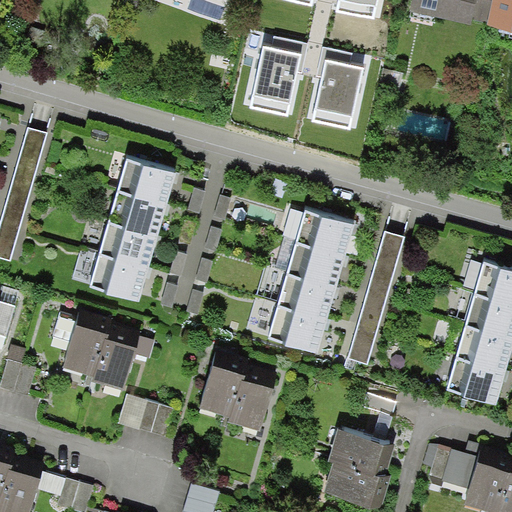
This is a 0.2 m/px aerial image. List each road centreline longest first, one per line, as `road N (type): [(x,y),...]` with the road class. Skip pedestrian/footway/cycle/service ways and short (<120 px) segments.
road 1 (residential): [(511,219),(402,195),(0,72)]
road 2 (residential): [(0,422),(176,478)]
road 3 (residential): [(511,429),(455,416),(431,422),(397,511)]
